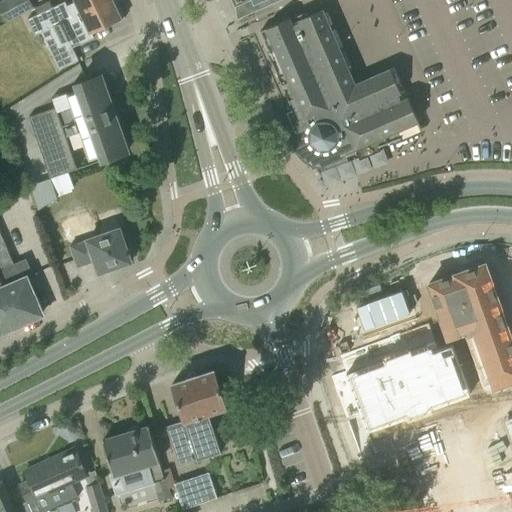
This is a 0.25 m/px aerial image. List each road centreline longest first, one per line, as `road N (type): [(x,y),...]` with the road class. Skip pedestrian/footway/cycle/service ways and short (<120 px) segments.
road 1 (secondary): [(290,251),(511,158)]
road 2 (residential): [(0,436),(146,373),(149,337)]
road 3 (secondary): [(0,412),(149,337)]
road 4 (secondary): [(263,226),(193,77)]
road 5 (secondary): [(193,77),(215,238)]
road 6 (secondary): [(133,311),(0,382)]
road 7 (residential): [(133,311),(100,299),(0,354)]
